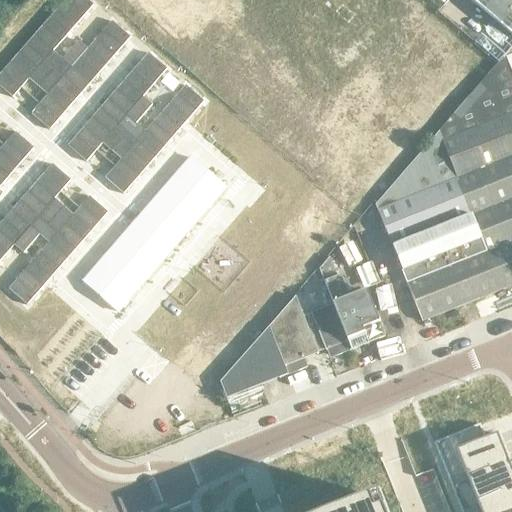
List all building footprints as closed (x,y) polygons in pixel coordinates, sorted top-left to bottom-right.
[(88,0),(66,0),(0,77),(0,85),(13,96),(29,77),(48,94),(33,112),(50,127),(129,36),(112,21),(72,67),(53,51),(93,4),(88,0)] [(372,19),(348,0),(117,0),(342,184),(417,94),(353,41),(372,19)] [(511,0),(471,0),(511,35),(511,0)] [(149,51),(69,144),(86,159),(102,140),(121,156),(106,174),(123,189),(201,98),(185,84),(146,130),(127,114),(167,67),(149,51)] [(457,179),(511,157),(511,82),(503,58),(498,64),(465,102),(438,133),(457,179)] [(447,95),(434,113),(443,120),(456,101),(447,95)] [(0,182),(32,146),(14,131),(0,146),(0,182)] [(438,133),(435,137),(385,194),(375,206),(391,248),(471,216),(457,179),(438,133)] [(190,156),(81,281),(117,313),(226,187),(190,156)] [(471,216),(511,200),(511,157),(457,179),(471,216)] [(52,161),(0,220),(0,259),(31,224),(49,239),(9,285),(28,301),(107,210),(89,194),(73,212),(56,197),(72,179),(52,161)] [(486,254),(511,244),(511,200),(471,216),(486,254)] [(391,248),(406,285),(486,254),(471,216),(391,248)] [(511,285),(511,244),(486,254),(501,290),(511,285)] [(486,254),(406,285),(421,322),(501,290),(486,254)] [(329,258),(330,257),(321,267),(319,271),(323,284),(331,306),(333,306),(347,343),(359,338),(362,346),(384,337),(366,293),(347,300),(339,277),(337,278),(329,258)] [(316,352),(303,318),(295,298),(268,329),(220,384),(227,401),(271,384),(271,383),(287,376),(306,368),(303,360),(317,354),(316,352)] [(351,351),(347,343),(333,306),(331,306),(310,315),(303,318),(316,352),(324,350),(325,352),(331,350),(334,357),(351,351)] [(431,426),(449,421),(445,406),(414,415),(421,438),(433,434),(431,426)] [(479,425),(433,443),(439,458),(451,488),(509,464),(498,435),(485,440),(479,425)] [(511,472),(509,464),(451,488),(460,511),(468,511),(511,495),(511,472)] [(511,511),(511,495),(468,511),(511,511)] [(382,511),(377,498),(341,511),(382,511)]
